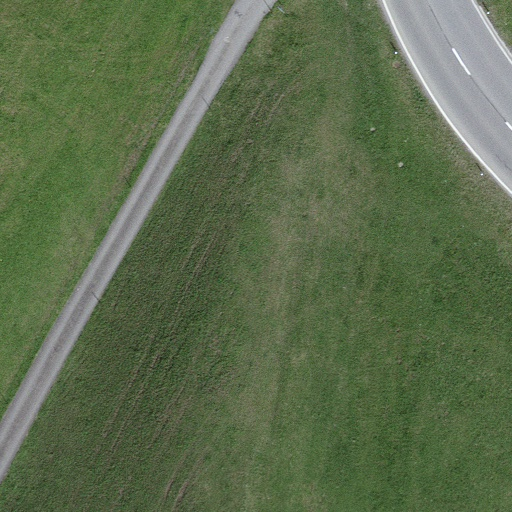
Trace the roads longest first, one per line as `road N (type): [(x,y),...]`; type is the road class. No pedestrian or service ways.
road 1 (track): [(279,0),(255,25),(0,476)]
road 2 (tertiary): [(430,0),(511,130)]
